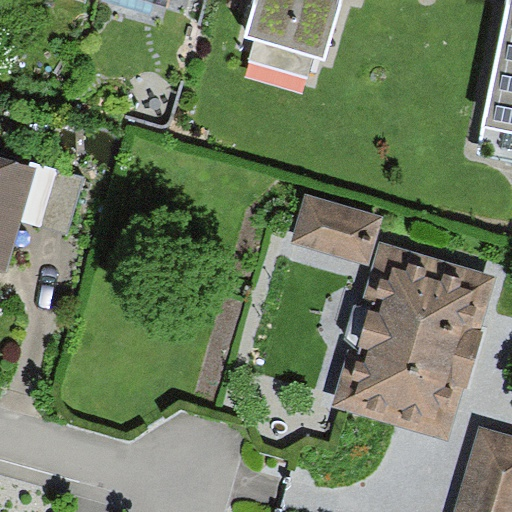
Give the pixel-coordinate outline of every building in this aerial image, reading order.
[(104,0),(150,13),(153,0),(104,0)] [(324,57),(340,0),(254,0),(244,34),(324,57)] [(511,0),(507,0),(478,143),(511,150),(511,0)] [(0,163),(0,252),(2,253),(25,171),(0,163)] [(55,168),(38,225),(67,233),(83,176),(55,168)] [(376,219),(309,199),(297,238),(365,258),(376,219)] [(483,282),(386,253),(372,302),(354,305),(345,337),(358,348),(344,398),(440,426),(455,375),(450,373),(462,330),(468,332),(483,282)] [(511,511),(511,440),(483,432),(459,511),(511,511)]
